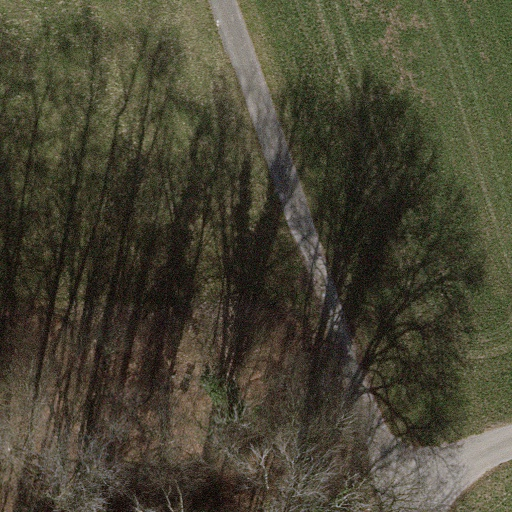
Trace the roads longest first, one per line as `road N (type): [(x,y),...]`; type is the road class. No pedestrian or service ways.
road 1 (track): [(216,0),(385,480),(389,511)]
road 2 (track): [(385,480),(511,444)]
